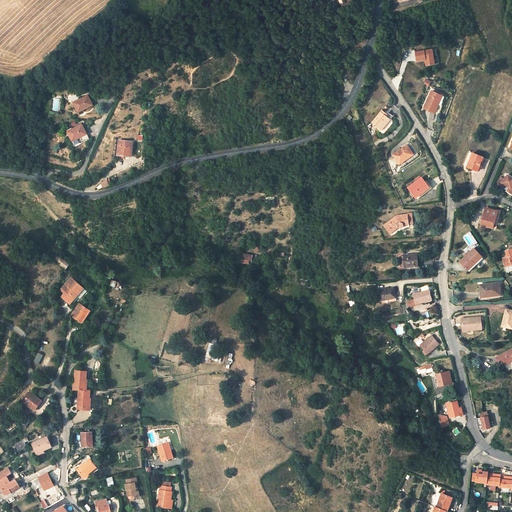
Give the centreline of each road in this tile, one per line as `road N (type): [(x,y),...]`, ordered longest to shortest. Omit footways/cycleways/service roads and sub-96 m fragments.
road 1 (unclassified): [(348,104),(308,139),(191,159),(95,195),(0,174)]
road 2 (unclassified): [(511,459),(490,454),(470,425),(445,325),(450,205)]
road 3 (residential): [(81,511),(61,475),(61,395),(33,384),(20,334),(0,320)]
road 4 (unclassified): [(450,205),(445,174),(369,48)]
